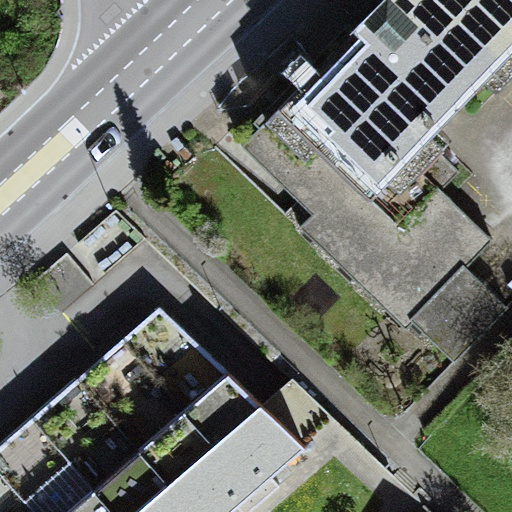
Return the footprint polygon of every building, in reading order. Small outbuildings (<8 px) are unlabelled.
[(511,0),(396,0),(368,29),(241,159),(321,237),(312,246),(410,340),(418,331),(462,374),(511,322),(511,315),(471,276),(495,252),(415,174),(511,74),(511,0)] [(0,446),(0,511),(65,511),(94,488),(139,449),(185,408),(230,370),(160,305),(0,446)] [(304,443),(230,370),(185,408),(265,498),(280,483),(269,472),(304,443)] [(242,511),(249,511),(265,498),(185,408),(139,449),(193,511),(224,511),(234,503),(242,511)] [(193,511),(139,449),(94,488),(114,511),(193,511)] [(114,511),(94,488),(65,511),(114,511)]
